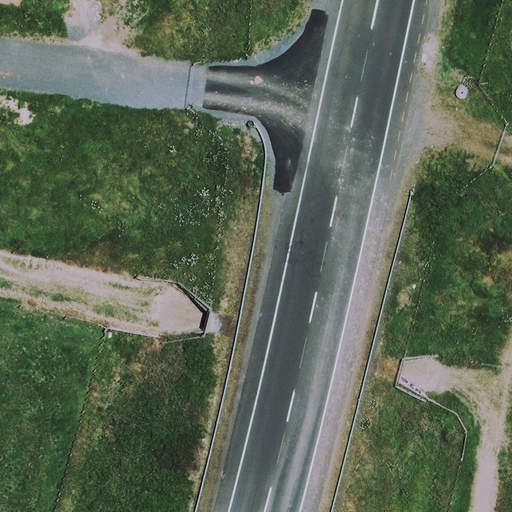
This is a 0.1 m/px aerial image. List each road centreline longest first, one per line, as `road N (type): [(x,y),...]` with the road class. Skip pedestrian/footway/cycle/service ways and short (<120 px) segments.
road 1 (track): [(0,262),(423,368),(489,402),(484,511)]
road 2 (unclassified): [(373,0),(313,318),(254,511)]
